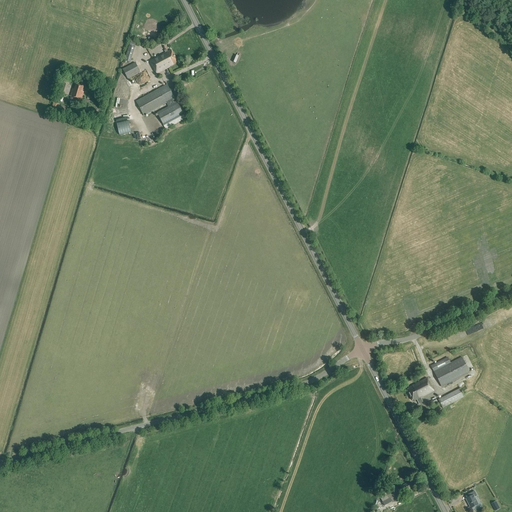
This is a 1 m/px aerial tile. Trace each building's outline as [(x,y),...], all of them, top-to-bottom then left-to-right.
[(130,63),(135,48),(129,46),(124,61),(130,63)] [(177,63),(171,50),(149,62),(156,74),(177,63)] [(135,63),(122,69),(127,79),(140,72),(135,63)] [(139,85),(151,80),(147,71),(133,76),(136,82),(138,81),(139,85)] [(68,94),(71,87),(61,83),(59,91),(68,94)] [(82,92),(84,87),(76,84),(74,90),(73,89),(70,100),(81,103),(84,93),(82,92)] [(183,115),(177,103),(167,85),(136,102),(144,116),(167,104),(169,107),(157,113),(163,126),(183,115)] [(100,119),(102,112),(95,110),(92,117),(100,119)] [(469,373),(462,358),(450,363),(447,358),(431,366),(442,387),(469,373)] [(423,402),(421,398),(434,391),(427,378),(407,389),(408,390),(407,390),(412,401),(414,400),(414,401),(417,400),(419,404),(423,402)] [(442,408),(464,397),(460,389),(438,400),(442,408)] [(414,486),(412,482),(407,485),(407,484),(400,487),(402,493),(405,492),(406,493),(408,492),(407,491),(410,490),(409,489),(414,486)] [(398,496),(397,494),(399,493),(397,489),(380,497),(384,506),(398,499),(397,497),(398,496)] [(475,506),(478,505),(474,498),(477,496),(474,492),(468,495),(469,497),(466,499),(471,509),(472,508),(473,508),(475,507),(475,506)] [(495,511),(500,509),(496,501),(491,504),(495,511)]
